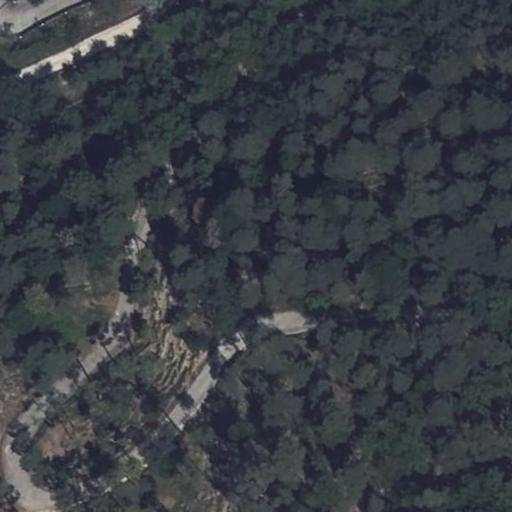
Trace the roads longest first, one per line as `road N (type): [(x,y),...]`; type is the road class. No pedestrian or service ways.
road 1 (track): [(511,342),(465,325),(365,309),(254,328),(221,355),(151,441),(82,488),(34,501),(17,477),(11,440),(100,345),(144,209),(217,107),(301,25),(352,0)]
road 2 (unclassified): [(376,511),(465,475),(511,474)]
